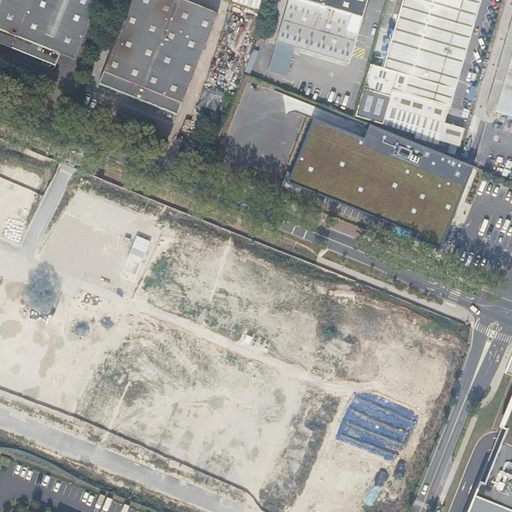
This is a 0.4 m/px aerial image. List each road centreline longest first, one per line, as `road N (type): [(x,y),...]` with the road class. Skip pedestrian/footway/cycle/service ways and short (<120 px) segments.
road 1 (secondary): [(0,106),(502,308)]
road 2 (unclassified): [(502,308),(421,511)]
road 3 (unknown): [(0,61),(164,127)]
